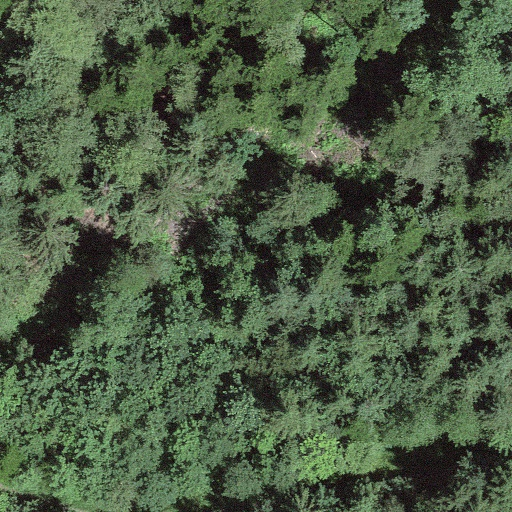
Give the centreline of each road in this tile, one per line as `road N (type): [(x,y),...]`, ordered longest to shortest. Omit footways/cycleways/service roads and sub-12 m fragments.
road 1 (track): [(186,511),(249,510),(511,459)]
road 2 (track): [(0,487),(126,511)]
